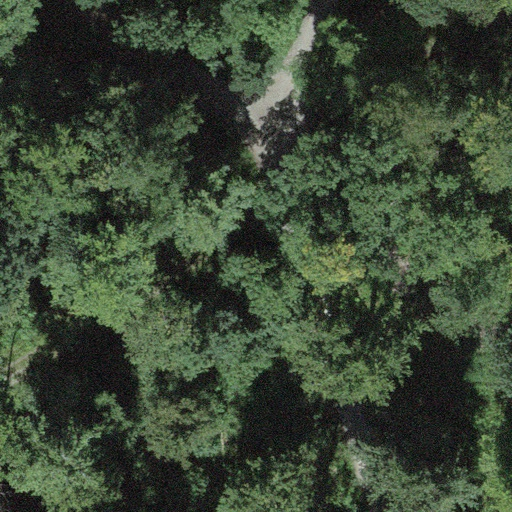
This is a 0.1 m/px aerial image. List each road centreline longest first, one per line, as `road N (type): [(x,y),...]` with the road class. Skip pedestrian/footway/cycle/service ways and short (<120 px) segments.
road 1 (track): [(328,0),(292,163),(297,212),(337,366),(389,511)]
road 2 (track): [(0,381),(245,235),(292,163)]
road 3 (track): [(122,0),(211,96),(292,163)]
